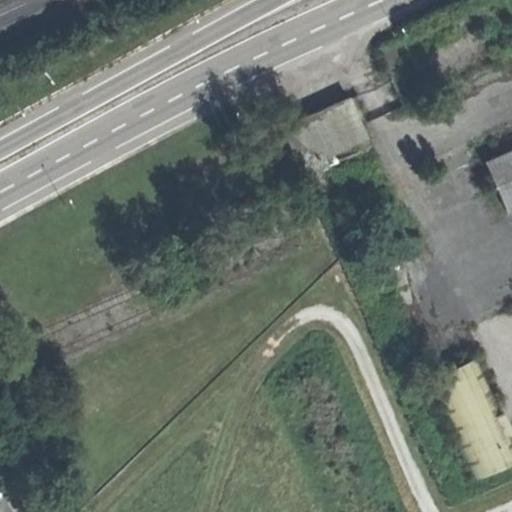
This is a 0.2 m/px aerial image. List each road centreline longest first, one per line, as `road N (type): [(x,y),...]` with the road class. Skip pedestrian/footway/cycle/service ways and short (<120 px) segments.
road 1 (trunk): [(0,191),(205,82),(383,0)]
road 2 (secondary): [(268,0),(0,148)]
